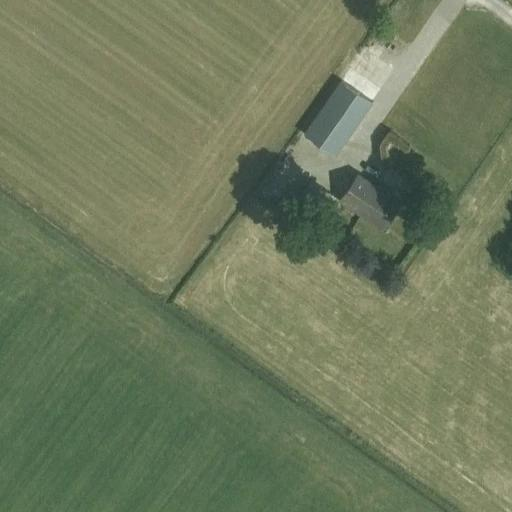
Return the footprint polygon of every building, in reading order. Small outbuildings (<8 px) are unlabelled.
[(363,70),(385,93),(401,79),(378,55),(363,70)] [(357,105),(368,92),(351,76),(339,89),(357,105)] [(304,133),(335,154),(360,118),(330,96),(304,133)] [(357,174),(340,199),(381,227),(400,199),(385,189),(383,192),(357,174)] [(330,192),(312,180),(300,197),(318,209),(330,192)]
